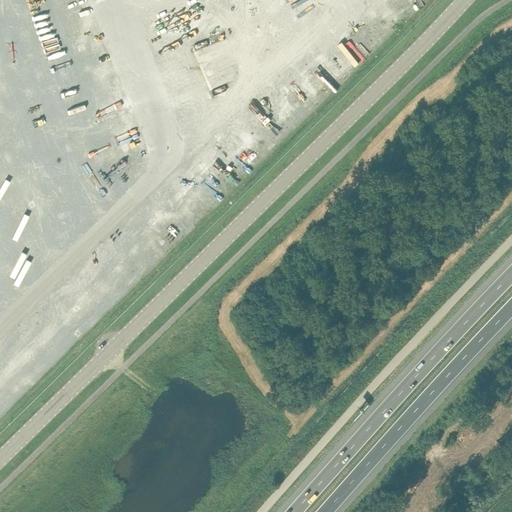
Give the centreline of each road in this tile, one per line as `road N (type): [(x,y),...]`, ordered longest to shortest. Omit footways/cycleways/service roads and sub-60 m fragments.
road 1 (unclassified): [(0,463),(461,0)]
road 2 (unclassified): [(511,239),(263,511)]
road 3 (motorway): [(511,273),(293,511)]
road 4 (motorway): [(324,511),(511,306)]
